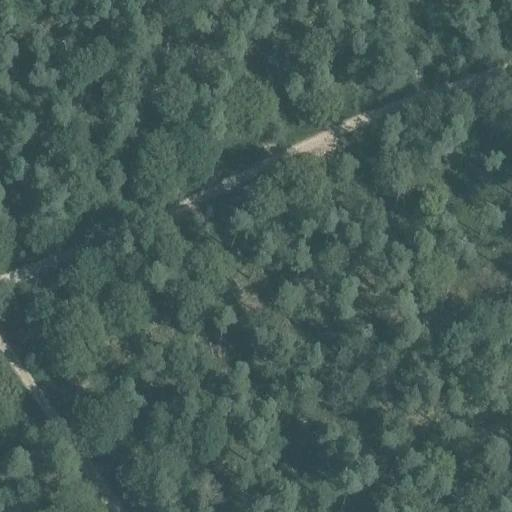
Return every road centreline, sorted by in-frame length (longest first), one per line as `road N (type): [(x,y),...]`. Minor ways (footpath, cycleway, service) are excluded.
road 1 (track): [(0,270),(511,55)]
road 2 (track): [(96,511),(0,360)]
